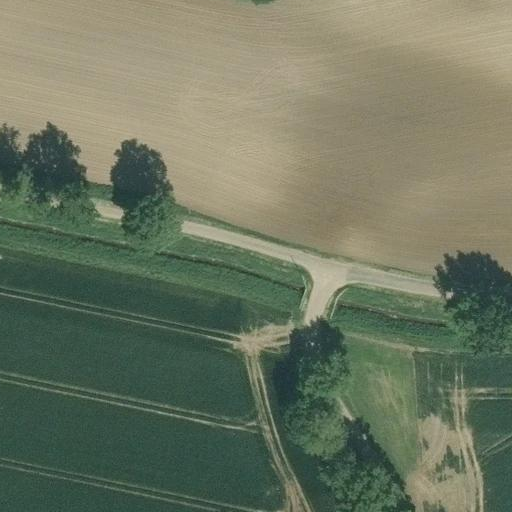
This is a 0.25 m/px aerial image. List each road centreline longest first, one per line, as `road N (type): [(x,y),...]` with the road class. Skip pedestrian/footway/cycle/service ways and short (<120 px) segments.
road 1 (residential): [(0,189),(323,266)]
road 2 (residential): [(387,511),(317,377),(308,334),(323,266)]
road 3 (residential): [(323,266),(455,297),(511,296)]
